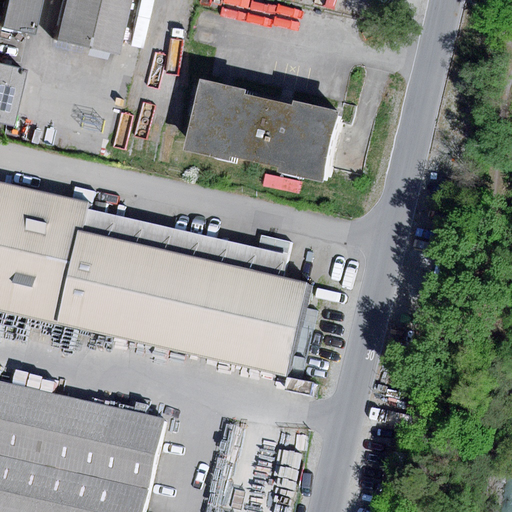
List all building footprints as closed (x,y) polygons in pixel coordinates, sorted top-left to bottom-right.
[(38,0),(3,0),(0,15),(0,27),(30,36),(38,0)] [(127,0),(61,0),(52,42),(115,56),(127,0)] [(22,68),(0,63),(0,122),(9,125),(22,68)] [(258,95),(212,85),(196,156),(241,167),(242,162),(290,173),(288,178),(335,188),(351,117),(304,107),(304,110),(257,100),(258,95)] [(78,232),(84,209),(85,203),(0,183),(0,309),(58,323),(78,232)] [(288,256),(84,209),(78,232),(283,278),(288,256)] [(267,231),(264,245),(293,251),(296,237),(267,231)] [(283,278),(78,232),(58,323),(285,374),(305,284),(283,278)] [(148,511),(169,424),(0,386),(0,511),(148,511)]
